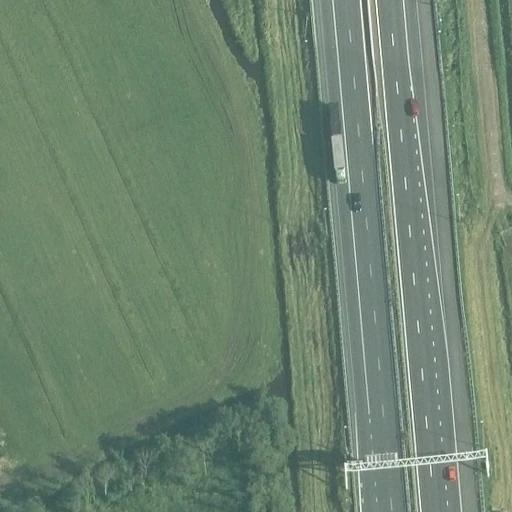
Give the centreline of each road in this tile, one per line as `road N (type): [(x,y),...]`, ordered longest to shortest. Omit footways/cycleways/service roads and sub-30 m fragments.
road 1 (motorway): [(440,511),(395,0)]
road 2 (motorway): [(339,0),(383,511)]
